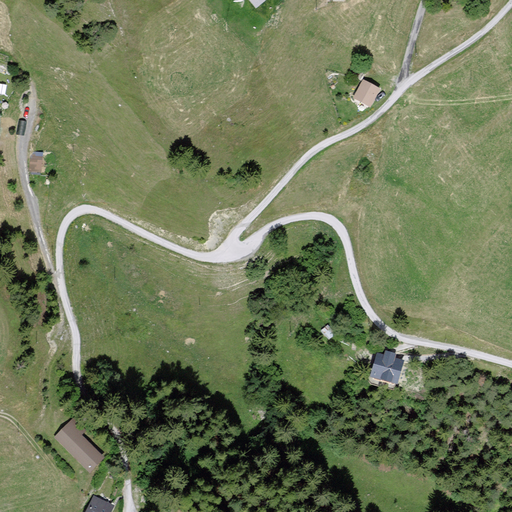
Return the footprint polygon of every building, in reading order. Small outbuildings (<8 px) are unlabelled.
[(380,91),(364,83),(355,100),(371,108),(380,91)] [(30,169),(41,171),(44,159),(33,156),(30,169)] [(399,355),(389,353),(387,358),(381,356),(374,381),(401,388),(407,364),(398,362),(399,355)] [(88,434),(75,421),(57,439),(93,475),(108,461),(84,437),(88,434)] [(117,511),(118,510),(95,499),(88,511),(117,511)]
